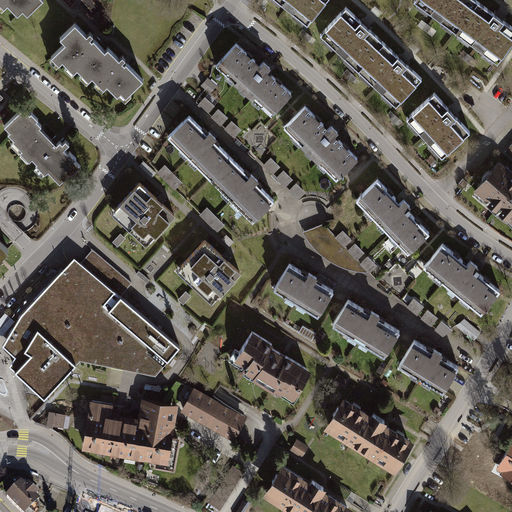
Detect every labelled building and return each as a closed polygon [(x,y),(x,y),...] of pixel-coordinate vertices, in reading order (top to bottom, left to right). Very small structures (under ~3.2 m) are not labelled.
[(0,0),(0,5),(1,7),(6,3),(14,12),(19,8),(25,15),(40,0),(0,0)] [(275,0),(303,23),(322,0),(275,0)] [(417,0),(453,27),(474,0),(417,0)] [(511,26),(476,0),(474,0),(453,27),(494,58),(511,33),(511,26)] [(352,67),(380,40),(344,5),(317,33),(352,67)] [(78,71),(100,49),(89,37),(92,34),(87,29),(83,32),(70,19),(54,33),(60,39),(45,53),(53,62),(57,59),(67,70),(72,64),(78,71)] [(380,40),(352,67),(390,105),(417,77),(380,40)] [(233,43),(215,61),(269,112),(286,94),(233,43)] [(105,45),(100,49),(78,71),(84,77),(87,75),(99,88),(104,83),(112,92),(116,88),(123,95),(140,79),(123,61),(126,59),(118,51),(114,54),(105,45)] [(208,110),(217,102),(207,92),(198,100),(208,110)] [(405,120),(441,158),(469,132),(433,94),(405,120)] [(78,161),(21,106),(0,127),(0,129),(57,183),(78,161)] [(353,155),(301,106),(282,126),(334,175),(353,155)] [(228,156),(184,114),(164,135),(188,159),(207,177),(228,156)] [(275,173),(283,165),(272,155),(265,163),(275,173)] [(228,156),(207,177),(209,179),(229,200),(250,220),(271,198),(228,156)] [(511,226),(511,173),(495,160),(469,192),(511,226)] [(176,188),(184,180),(166,161),(158,170),(176,188)] [(280,177),(288,184),(293,177),(285,171),(280,177)] [(421,225),(371,176),(353,195),(402,244),(421,225)] [(137,178),(110,208),(146,240),(173,210),(137,178)] [(300,197),(307,188),(298,180),(290,189),(300,197)] [(218,230),(227,222),(209,204),(201,212),(218,230)] [(239,268),(203,235),(175,266),(211,298),(239,268)] [(3,253),(9,247),(0,238),(0,256),(4,253),(3,253)] [(503,293),(439,239),(420,262),(443,281),(461,297),(484,316),(503,293)] [(349,249),(359,257),(366,248),(356,240),(349,249)] [(371,270),(379,262),(370,253),(362,261),(371,270)] [(180,346),(74,256),(21,313),(2,345),(12,354),(15,356),(14,357),(9,365),(44,397),(80,359),(156,374),(180,346)] [(318,313),(332,290),(285,262),(271,285),(318,313)] [(408,304),(418,312),(426,303),(416,295),(408,304)] [(382,351),(395,329),(342,297),(329,319),(350,331),(382,351)] [(422,317),(433,324),(440,313),(429,306),(422,317)] [(475,338),(482,330),(465,316),(458,324),(475,338)] [(443,318),(436,328),(446,335),(453,325),(443,318)] [(293,402),(314,371),(284,351),(253,329),(232,361),(293,402)] [(442,390),(456,367),(409,339),(395,361),(442,390)] [(247,418),(194,391),(182,414),(235,442),(247,418)] [(122,415),(116,454),(165,462),(175,403),(167,402),(141,397),(138,417),(122,415)] [(341,397),(322,427),(391,470),(410,441),(341,397)] [(110,402),(87,398),(79,447),(116,454),(122,415),(108,413),(110,402)] [(511,477),(511,436),(495,469),(511,477)] [(311,445),(300,438),(293,450),(305,456),(311,445)] [(346,511),(350,506),(276,463),(258,493),(289,511),(346,511)] [(18,511),(26,511),(39,500),(20,480),(3,496),(18,511)] [(217,488),(210,502),(222,508),(229,494),(217,488)] [(94,511),(137,511),(100,497),(94,511)]
